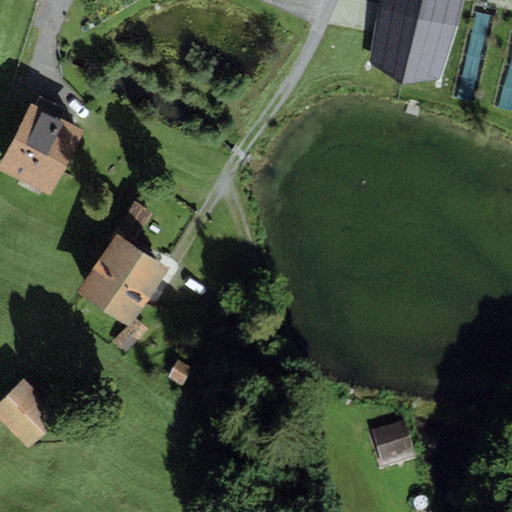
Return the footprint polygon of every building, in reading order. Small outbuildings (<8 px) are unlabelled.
[(379,0),(377,9),(373,53),(405,71),(435,68),(451,22),(456,0),(379,0)] [(35,106),(31,104),(0,162),(0,170),(51,198),(87,131),(62,117),(65,110),(40,96),(35,106)] [(113,232),(115,234),(76,293),(128,327),(168,268),(131,244),(152,213),(134,201),(113,232)] [(148,331),(137,319),(128,327),(113,342),(125,354),(148,331)] [(192,371),(178,363),(167,380),(181,388),(192,371)] [(23,379),(0,400),(0,421),(27,449),(60,418),(23,379)] [(405,424),(371,434),(381,469),(415,459),(405,424)]
